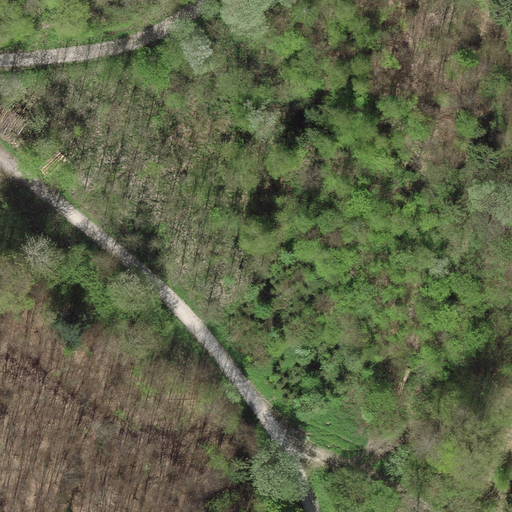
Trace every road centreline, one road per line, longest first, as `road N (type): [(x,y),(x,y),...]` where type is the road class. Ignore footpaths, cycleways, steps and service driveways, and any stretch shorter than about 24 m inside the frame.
road 1 (track): [(0,159),(188,318),(294,459),(312,511)]
road 2 (track): [(0,62),(122,49),(174,27),(209,0)]
road 3 (track): [(294,459),(360,472),(429,511)]
